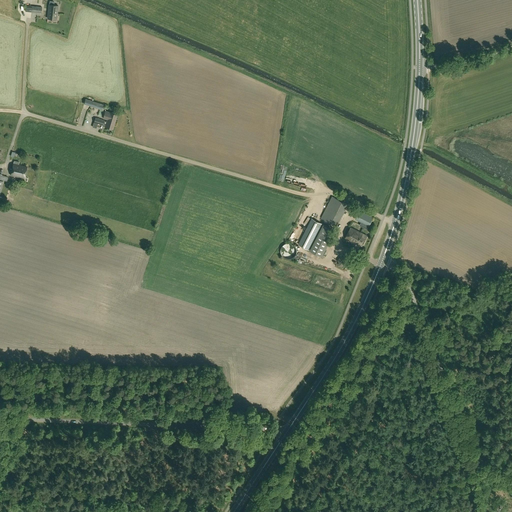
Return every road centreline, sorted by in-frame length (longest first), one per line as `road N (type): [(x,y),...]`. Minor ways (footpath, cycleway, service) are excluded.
road 1 (unclassified): [(395,222),(336,193),(298,194),(22,112)]
road 2 (unclassified): [(0,418),(283,435)]
road 3 (unclassified): [(511,471),(476,459),(414,300),(388,265)]
road 4 (primary): [(283,435),(382,263)]
road 5 (primary): [(395,222),(420,67)]
